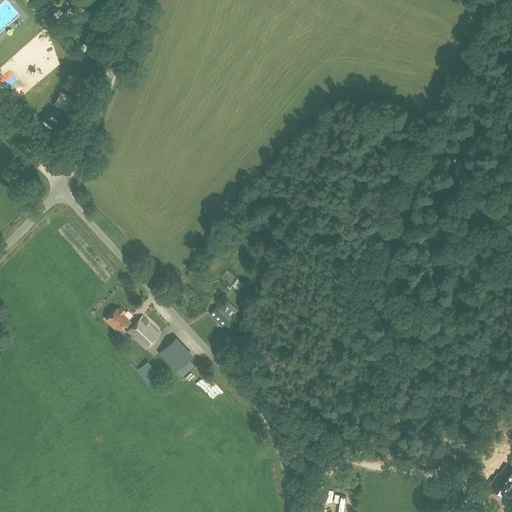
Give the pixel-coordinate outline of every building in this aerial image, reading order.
[(99,60),(103,50),(90,44),(86,54),(99,60)] [(243,283),(237,289),(242,295),(248,289),(243,283)] [(212,294),(204,300),(210,309),(218,303),(212,294)] [(229,301),(222,308),(218,305),(210,314),(224,327),(239,310),(229,301)] [(117,307),(106,318),(118,330),(125,324),(129,328),(133,325),(129,320),(130,319),(124,313),(126,311),(121,306),(119,308),(117,307)] [(133,325),(129,328),(128,330),(146,348),(159,335),(148,324),(149,323),(142,316),(133,325)] [(175,372),(178,370),(194,354),(176,336),(158,353),(175,372)] [(477,455),(484,461),(489,455),(482,449),(477,455)] [(475,457),(473,463),(482,466),(484,460),(475,457)] [(501,483),(511,491),(511,489),(511,470),(505,467),(500,474),(499,473),(490,485),(496,489),(501,483)] [(353,511),(355,500),(349,499),(347,511),(353,511)]
